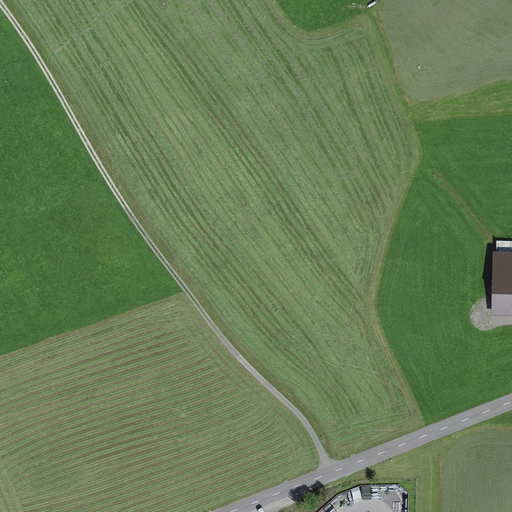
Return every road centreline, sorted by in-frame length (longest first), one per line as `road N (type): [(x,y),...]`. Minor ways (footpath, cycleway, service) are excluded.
road 1 (track): [(0,3),(120,199),(227,345),(295,410),(330,473)]
road 2 (tertiary): [(511,402),(233,511)]
